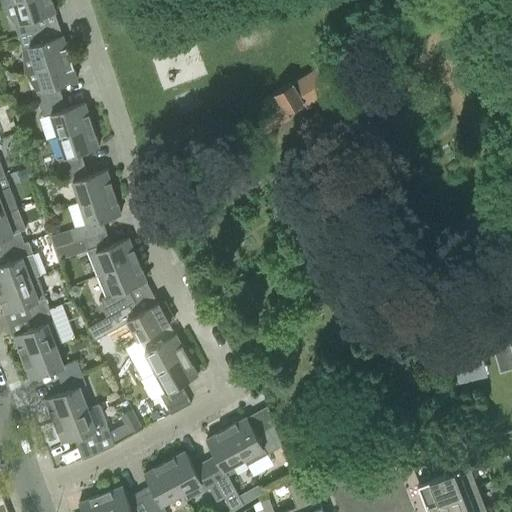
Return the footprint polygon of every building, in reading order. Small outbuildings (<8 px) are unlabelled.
[(14,25),(18,37),(40,29),(36,18),(54,12),(50,0),(16,0),(13,1),(20,22),(14,25)] [(28,47),(35,68),(69,57),(61,35),(43,41),(40,29),(18,37),(22,49),(28,47)] [(151,58),(164,91),(208,74),(194,41),(151,58)] [(35,92),(39,104),(61,97),(58,85),(76,79),(69,57),(35,68),(42,90),(35,92)] [(243,112),(258,136),(290,117),(287,112),(300,104),(303,109),(337,88),(322,63),(243,112)] [(50,114),(57,135),(90,125),(83,102),(65,108),(61,97),(39,104),(43,116),(50,114)] [(57,159),(61,171),(83,164),(79,152),(98,146),(90,125),(57,135),(64,157),(57,159)] [(72,181),(79,203),(112,192),(105,169),(87,175),(83,164),(61,171),(65,184),(72,181)] [(0,213),(5,212),(17,208),(4,175),(0,176),(0,213)] [(70,229),(74,241),(105,231),(101,219),(120,214),(112,192),(79,203),(86,224),(70,229)] [(5,212),(0,213),(0,245),(2,251),(24,243),(19,231),(25,229),(17,208),(5,212)] [(74,241),(55,247),(58,259),(87,250),(97,275),(103,273),(137,259),(127,237),(109,244),(105,231),(74,241)] [(6,262),(0,264),(0,289),(36,275),(40,274),(28,241),(24,243),(2,251),(6,262)] [(103,273),(97,275),(106,296),(102,298),(101,307),(107,317),(108,316),(114,313),(135,301),(128,288),(145,280),(137,259),(103,273)] [(23,306),(27,317),(49,309),(36,275),(0,289),(0,299),(5,312),(23,306)] [(70,287),(68,291),(70,295),(74,296),(77,295),(79,291),(77,287),(73,286),(70,287)] [(107,317),(88,328),(93,337),(94,340),(127,322),(137,339),(130,342),(131,343),(137,339),(138,340),(152,332),(169,323),(168,322),(173,319),(163,301),(158,304),(157,302),(143,310),(140,311),(135,301),(114,313),(108,316),(107,317)] [(32,329),(14,335),(22,357),(47,347),(55,344),(74,337),(61,304),(49,309),(27,317),(32,329)] [(144,351),(155,372),(186,354),(175,334),(158,343),(152,332),(138,340),(137,339),(131,343),(135,350),(137,355),(144,351)] [(509,341),(491,346),(499,372),(511,368),(511,352),(510,345),(509,341)] [(54,369),(59,380),(81,372),(76,359),(63,364),(55,344),(22,357),(30,378),(54,369)] [(155,372),(141,379),(151,398),(159,394),(160,397),(170,414),(191,403),(180,384),(197,374),(189,361),(186,354),(174,361),(155,372)] [(45,398),(54,420),(86,407),(78,386),(85,383),(81,372),(59,380),(63,391),(45,398)] [(62,442),(73,437),(78,435),(88,457),(114,445),(98,404),(87,408),(86,407),(54,420),(62,442)] [(131,409),(120,415),(129,432),(141,427),(131,409)] [(246,416),(225,428),(242,459),(246,465),(265,454),(277,448),(281,445),(273,423),(266,427),(255,433),(246,416)] [(226,475),(236,470),(232,464),(242,459),(225,428),(205,439),(214,456),(204,461),(215,482),(230,510),(242,503),(226,475)] [(184,450),(163,462),(181,493),(185,500),(209,487),(216,501),(223,497),(215,482),(204,461),(193,467),(184,450)] [(152,490),(142,495),(151,511),(165,511),(161,503),(181,493),(163,462),(143,473),(152,490)] [(420,483),(417,484),(426,506),(467,491),(477,487),(468,465),(458,468),(430,479),(429,476),(419,480),(420,483)] [(322,511),(309,476),(287,484),(296,507),(282,511),(271,511),(267,499),(260,502),(263,511),(322,511)] [(121,485),(99,494),(106,511),(151,511),(142,495),(128,503),(121,485)] [(257,485),(252,487),(257,495),(261,492),(257,485)] [(467,491),(426,506),(427,511),(478,511),(485,509),(477,487),(467,491)] [(106,511),(99,494),(77,502),(81,511),(106,511)]
